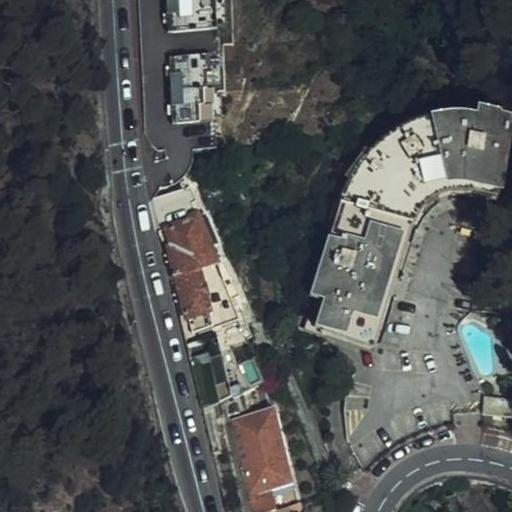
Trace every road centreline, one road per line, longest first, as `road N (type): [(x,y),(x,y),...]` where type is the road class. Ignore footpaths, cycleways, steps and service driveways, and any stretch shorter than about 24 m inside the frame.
road 1 (primary): [(203,511),(139,250),(113,0)]
road 2 (residential): [(377,511),(386,491),(411,471),(450,458),(511,470)]
